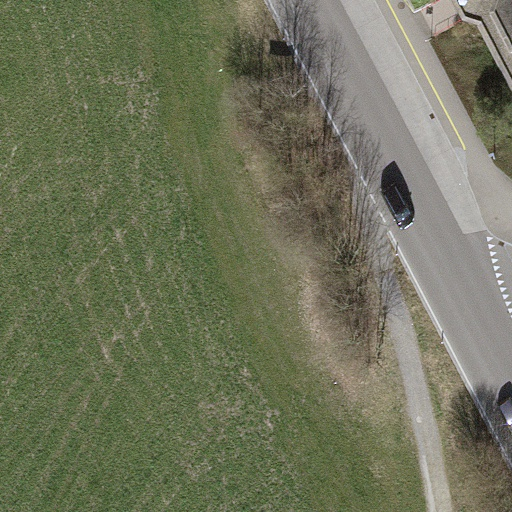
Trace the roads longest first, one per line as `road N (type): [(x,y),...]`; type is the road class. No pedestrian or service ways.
road 1 (track): [(445,511),(373,229),(383,151)]
road 2 (secondary): [(304,0),(470,317)]
